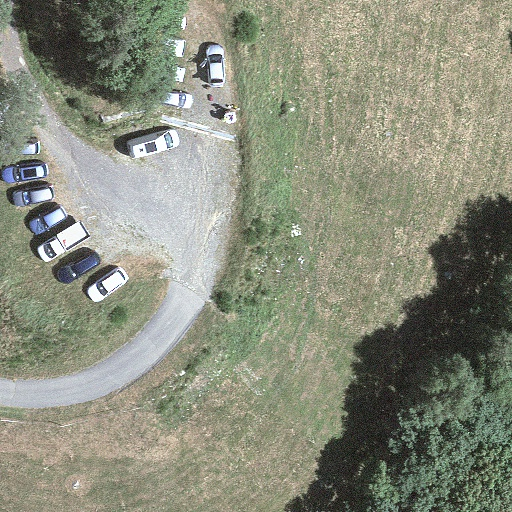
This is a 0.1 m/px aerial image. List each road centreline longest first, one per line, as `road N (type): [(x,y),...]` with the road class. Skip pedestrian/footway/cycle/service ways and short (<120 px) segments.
road 1 (unclassified): [(0,393),(49,394),(124,368),(152,343),(191,284),(182,248),(163,227),(51,143)]
road 2 (track): [(51,143),(17,74),(3,0)]
